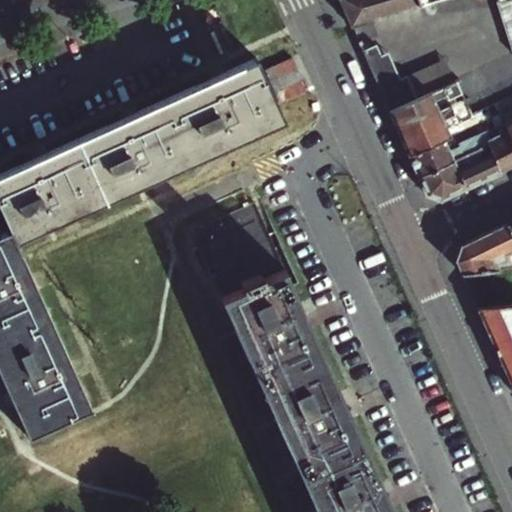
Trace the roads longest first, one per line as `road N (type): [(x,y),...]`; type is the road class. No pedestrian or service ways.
road 1 (residential): [(306,0),(413,238)]
road 2 (residential): [(413,238),(511,459)]
